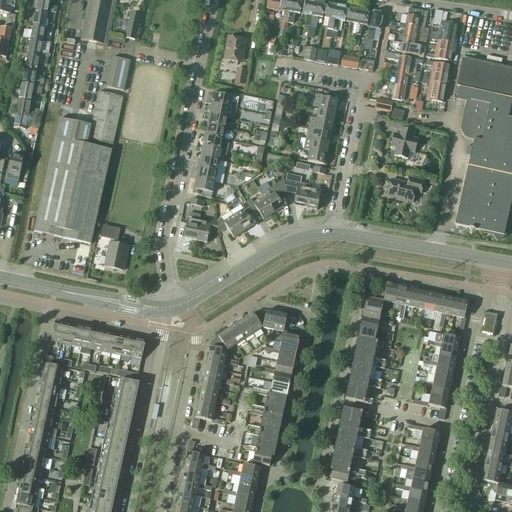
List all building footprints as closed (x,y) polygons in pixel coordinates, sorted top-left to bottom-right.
[(0,0),(0,12),(9,14),(11,0),(0,0)] [(55,14),(57,4),(49,3),(49,0),(37,0),(35,10),(47,12),(55,14)] [(107,46),(116,0),(88,0),(81,41),(107,46)] [(286,30),(291,0),(268,0),(267,9),(284,12),(281,29),(280,36),(285,37),(286,30)] [(292,31),(295,14),(300,15),(302,0),(301,0),(291,0),(286,30),(292,31)] [(310,27),(314,2),(311,2),(312,0),(309,0),(305,0),(305,1),(304,1),(302,15),(307,16),(305,26),(310,27)] [(322,19),(325,4),(324,4),(324,3),(318,1),(318,3),(314,2),(310,27),(315,28),(317,18),(322,19)] [(332,31),(337,6),(334,6),(334,4),(328,3),(328,5),(327,4),(324,19),(329,20),(327,30),(332,31)] [(337,32),(339,22),(344,23),(347,8),(346,8),(346,6),(340,5),(340,7),(337,6),(332,31),(337,32)] [(353,44),(359,10),(356,10),(356,8),(350,7),(350,9),(349,8),(346,23),(351,24),(348,43),(353,44)] [(358,46),(361,26),(366,27),(369,12),(368,12),(368,10),(362,9),(362,11),(359,10),(353,44),(352,46),(358,46)] [(409,9),(405,25),(421,28),(424,29),(427,12),(409,9)] [(45,23),(47,12),(35,10),(32,26),(52,29),(53,24),(45,23)] [(453,44),(457,25),(445,23),(447,12),(435,11),(433,24),(440,25),(439,34),(431,33),(430,40),(453,44)] [(383,14),(371,12),(368,29),(369,29),(367,40),(365,40),(364,47),(371,48),(374,30),(380,31),(383,14)] [(135,40),(140,15),(130,13),(128,22),(125,22),(124,27),(127,28),(125,38),(135,40)] [(421,28),(405,25),(404,35),(427,39),(427,36),(420,35),(421,28)] [(52,29),(32,26),(30,40),(42,42),(43,31),(52,33),(52,29)] [(10,31),(0,29),(0,57),(6,58),(10,31)] [(145,44),(150,45),(153,30),(147,29),(145,44)] [(427,39),(404,35),(402,45),(418,48),(419,41),(426,42),(427,39)] [(245,41),(228,38),(224,60),(241,63),(241,60),(245,41)] [(42,42),(30,40),(27,55),(39,57),(40,50),(48,51),(49,44),(42,42)] [(453,44),(430,40),(429,42),(437,44),(435,51),(451,54),(453,44)] [(418,48),(402,45),(400,53),(423,57),(424,54),(417,53),(418,48)] [(316,50),(306,49),(304,60),(314,62),(316,50)] [(451,54),(435,51),(435,55),(427,54),(427,58),(450,62),(451,54)] [(340,55),(329,52),(326,64),(337,66),(340,55)] [(399,61),(399,57),(400,55),(385,53),(384,59),(399,61)] [(48,58),(39,57),(27,55),(24,70),(36,72),(37,64),(47,66),(48,58)] [(349,69),(350,58),(343,57),(341,67),(349,69)] [(422,65),(423,61),(399,57),(399,61),(398,66),(414,69),(416,69),(417,64),(422,65)] [(106,88),(123,92),(130,61),(112,58),(106,88)] [(359,60),(350,58),(349,69),(357,70),(359,60)] [(507,221),(511,196),(511,119),(511,115),(511,69),(463,58),(456,88),(454,97),(466,100),(460,128),(460,129),(460,131),(461,132),(461,133),(463,136),(464,137),(464,138),(465,138),(466,139),(468,139),(472,140),(472,141),(473,141),(454,225),(468,228),(470,231),(473,230),(503,236),(507,221)] [(363,60),(361,70),(372,72),(374,62),(363,60)] [(449,66),(426,62),(425,65),(433,67),(431,73),(447,76),(449,66)] [(414,69),(398,66),(396,76),(419,80),(420,76),(413,75),(414,69)] [(238,69),(235,83),(243,85),(246,71),(244,70),(238,69)] [(43,80),(35,79),(36,72),(24,70),(22,84),(42,88),(43,81),(43,80)] [(445,85),(447,76),(431,73),(431,75),(429,75),(428,77),(423,77),(422,80),(445,85)] [(418,83),(419,80),(396,76),(394,85),(410,88),(411,85),(411,82),(418,83)] [(442,103),(445,85),(422,80),(422,84),(427,85),(427,88),(428,88),(427,96),(426,100),(442,103)] [(41,95),(42,88),(22,84),(19,99),(30,101),(32,93),(41,95)] [(415,101),(417,89),(410,88),(394,85),(391,100),(407,103),(408,99),(415,101)] [(98,92),(88,140),(112,145),(123,98),(98,92)] [(238,99),(232,98),(213,94),(211,105),(236,110),(238,99)] [(339,102),(321,98),(321,96),(315,95),(313,106),(318,107),(318,109),(337,113),(339,102)] [(30,101),(19,99),(16,114),(28,116),(30,101)] [(282,112),(284,102),(278,100),(276,111),(282,112)] [(375,110),(389,113),(391,104),(377,100),(375,110)] [(233,120),(236,110),(211,105),(209,115),(228,119),(233,120)] [(337,113),(318,109),(316,119),(335,123),(337,113)] [(392,109),(390,119),(402,122),(404,112),(392,109)] [(280,123),(280,119),(282,112),(276,111),(273,121),(280,123)] [(25,130),(28,116),(16,114),(13,128),(25,130)] [(228,119),(209,115),(207,126),(225,130),(228,119)] [(335,123),(316,119),(310,118),(308,129),(333,134),(335,123)] [(279,127),(280,123),(273,121),(271,132),(275,133),(277,133),(279,127)] [(225,130),(207,126),(204,136),(223,140),(225,130)] [(333,134),(308,129),(306,139),(330,145),(333,134)] [(414,153),(417,140),(412,139),(414,132),(400,129),(399,135),(394,134),(390,148),(395,149),(394,156),(407,159),(409,152),(414,153)] [(223,140),(204,136),(202,147),(227,152),(229,142),(223,141),(223,140)] [(34,232),(90,245),(111,151),(54,139),(34,232)] [(330,145),(306,139),(303,150),(309,151),(328,155),(330,145)] [(227,152),(202,147),(200,158),(219,162),(225,163),(227,152)] [(328,155),(309,151),(307,162),(326,166),(328,155)] [(19,176),(23,158),(11,155),(7,174),(19,176)] [(219,162),(200,158),(198,168),(217,172),(219,162)] [(325,170),(313,167),(312,173),(324,176),(325,170)] [(217,172),(198,168),(195,179),(214,183),(217,172)] [(256,176),(246,174),(245,178),(244,182),(246,182),(256,176)] [(421,194),(424,182),(409,178),(407,185),(391,180),(387,197),(412,203),(415,193),(421,194)] [(212,194),(214,183),(195,179),(192,194),(211,198),(212,194)] [(260,194),(263,198),(273,214),(283,208),(277,198),(285,193),(283,180),(260,194)] [(305,209),(309,190),(310,185),(299,183),(299,184),(298,184),(298,183),(283,180),(285,193),(295,195),(293,206),(305,209)] [(316,211),(320,192),(309,190),(305,209),(316,211)] [(273,214),(263,198),(253,204),(251,200),(246,203),(252,213),(256,210),(263,220),(273,214)] [(190,205),(202,208),(203,202),(191,199),(190,205)] [(253,226),(247,216),(252,213),(246,203),(231,212),(233,216),(243,232),(253,226)] [(388,219),(390,210),(380,208),(379,217),(386,219),(388,219)] [(243,232),(233,216),(232,217),(230,213),(216,221),(219,234),(227,229),(233,239),(243,232)] [(199,222),(187,220),(183,239),(195,241),(199,222)] [(210,224),(199,222),(195,241),(206,243),(209,232),(219,234),(216,221),(211,220),(210,224)] [(117,241),(119,230),(103,227),(101,237),(117,241)] [(128,247),(109,243),(104,267),(123,271),(128,247)] [(393,304),(397,288),(386,285),(384,295),(383,303),(383,302),(393,304)] [(403,307),(407,290),(397,288),(393,304),(401,306),(403,307)] [(413,309),(417,292),(407,290),(403,307),(401,306),(400,313),(404,314),(405,307),(413,309)] [(423,311),(427,294),(417,292),(413,309),(421,310),(423,311)] [(381,312),(383,303),(384,295),(381,294),(376,297),(375,300),(366,298),(364,309),(381,312)] [(433,313),(437,296),(427,294),(423,311),(421,310),(420,317),(424,318),(425,311),(433,313)] [(443,315),(447,298),(437,296),(433,313),(441,315),(443,315)] [(453,317),(457,301),(447,298),(443,315),(441,315),(440,321),(444,322),(445,316),(453,317)] [(464,319),(467,305),(467,303),(457,301),(453,317),(461,319),(460,326),(464,326),(465,320),(464,319)] [(379,320),(381,312),(364,309),(362,319),(378,322),(378,324),(385,326),(386,322),(379,320)] [(262,329),(266,312),(264,312),(260,312),(258,312),(254,313),(253,314),(262,329)] [(272,331),(276,314),(266,312),(262,329),(272,331)] [(492,337),(497,316),(485,313),(480,334),(492,337)] [(262,329),(253,314),(244,320),(253,334),(262,329)] [(285,326),(285,324),(287,316),(276,314),(272,331),(283,333),(290,335),(290,334),(291,331),(288,326),(285,326)] [(376,332),(378,324),(378,322),(362,319),(360,329),(376,332)] [(253,334),(244,320),(235,326),(244,340),(253,334)] [(65,325),(55,323),(51,342),(61,344),(65,325)] [(75,327),(65,325),(61,344),(71,346),(75,327)] [(244,340),(235,326),(226,331),(236,346),(244,340)] [(85,330),(75,327),(71,346),(81,348),(85,330)] [(374,342),(376,332),(360,329),(358,339),(374,343),(374,342)] [(95,332),(85,330),(81,348),(91,350),(95,332)] [(236,346),(226,331),(218,337),(227,351),(236,346)] [(105,334),(95,332),(91,350),(101,353),(105,334)] [(297,347),(300,336),(290,334),(290,335),(283,333),(281,343),(297,347)] [(115,336),(105,334),(101,353),(111,355),(115,336)] [(125,338),(115,336),(111,355),(121,357),(125,338)] [(457,350),(459,339),(443,336),(441,344),(441,346),(457,350)] [(227,351),(218,337),(216,338),(213,341),(212,342),(210,346),(210,348),(227,351)] [(135,340),(125,338),(121,357),(131,359),(135,340)] [(369,379),(372,367),(384,370),(385,362),(373,359),(376,347),(383,349),(384,344),(374,342),(374,343),(358,339),(345,400),(371,405),(372,401),(365,399),(367,387),(379,390),(381,382),(369,379)] [(145,343),(135,340),(131,359),(141,361),(145,343)] [(295,357),(297,347),(281,343),(279,351),(278,353),(295,357)] [(455,360),(457,350),(441,346),(441,344),(434,343),(433,347),(440,348),(438,356),(455,360)] [(224,362),(225,360),(227,351),(210,348),(208,358),(224,362)] [(293,367),(295,357),(278,353),(279,351),(272,350),(271,354),(273,354),(272,359),(277,360),(276,363),(293,367)] [(255,367),(257,358),(250,356),(249,366),(255,367)] [(453,370),(455,360),(438,356),(437,364),(430,363),(429,367),(436,368),(436,366),(453,370)] [(222,372),(224,364),(231,365),(231,361),(225,360),(224,362),(208,358),(206,368),(222,372)] [(291,377),(293,367),(276,363),(275,371),(274,373),(291,377)] [(64,369),(45,365),(43,376),(62,380),(64,369)] [(96,367),(88,365),(86,372),(95,373),(96,367)] [(451,380),(453,370),(436,366),(436,368),(434,376),(451,380)] [(99,367),(98,373),(106,375),(108,369),(99,367)] [(511,378),(511,368),(506,367),(503,377),(511,378)] [(220,380),(222,372),(206,368),(203,378),(220,382),(220,384),(226,385),(227,381),(220,380)] [(289,387),(291,377),(274,373),(275,371),(268,370),(267,374),(274,375),(272,383),(289,387)] [(62,380),(43,376),(41,386),(60,390),(62,380)] [(449,390),(451,380),(434,376),(432,384),(426,383),(425,387),(431,388),(432,386),(449,390)] [(106,377),(101,398),(106,399),(110,378),(106,377)] [(511,378),(503,377),(501,387),(506,388),(511,389),(511,378)] [(218,392),(220,384),(220,382),(203,378),(201,388),(218,392)] [(139,384),(120,380),(116,401),(134,405),(139,384)] [(287,397),(289,387),(272,383),(270,393),(287,397)] [(60,390),(41,386),(39,396),(58,400),(60,390)] [(447,400),(449,390),(432,386),(431,388),(430,396),(447,400)] [(504,399),(506,388),(501,387),(500,387),(497,398),(504,399)] [(216,400),(218,392),(201,388),(199,398),(216,402),(215,404),(222,405),(223,401),(216,400)] [(274,458),(284,408),(287,397),(270,393),(267,393),(266,397),(264,409),(262,417),(260,429),(258,437),(255,449),(248,447),(247,452),(254,453),(271,456),(271,457),(274,458)] [(55,410),(58,400),(39,396),(37,406),(55,410)] [(444,410),(447,400),(430,396),(428,404),(421,403),(420,406),(427,408),(428,407),(439,409),(444,410)] [(106,399),(101,398),(97,418),(101,418),(106,399)] [(214,412),(215,404),(216,402),(199,398),(197,408),(214,412)] [(134,405),(116,401),(111,421),(130,425),(134,405)] [(55,410),(37,406),(35,416),(53,420),(55,410)] [(262,417),(264,409),(252,407),(250,414),(262,417)] [(212,420),(214,412),(197,408),(195,419),(200,420),(211,422),(211,424),(218,425),(219,421),(212,420)] [(354,449),(357,437),(369,440),(370,432),(358,430),(361,417),(368,419),(369,414),(343,409),(330,470),(332,470),(349,473),(349,474),(363,477),(364,472),(350,469),(352,457),(364,460),(366,452),(354,449)] [(443,421),(446,410),(444,410),(439,409),(437,420),(443,421)] [(511,423),(511,418),(511,414),(496,411),(494,421),(511,425),(510,427),(511,427),(511,423)] [(53,420),(35,416),(33,426),(51,430),(53,420)] [(197,431),(200,420),(195,419),(193,418),(191,429),(197,431)] [(130,425),(111,421),(107,441),(126,445),(130,425)] [(508,435),(510,427),(511,425),(494,421),(492,431),(508,435)] [(59,423),(58,430),(64,431),(66,425),(59,423)] [(51,430),(33,426),(30,435),(49,440),(51,430)] [(258,437),(260,429),(248,427),(246,434),(258,437)] [(437,444),(439,434),(423,430),(423,429),(416,428),(415,431),(422,433),(420,441),(437,444)] [(511,444),(507,443),(508,435),(492,431),(490,441),(506,445),(506,447),(511,448),(511,444)] [(49,440),(30,435),(28,445),(47,449),(49,440)] [(126,445),(107,441),(103,461),(121,465),(126,445)] [(435,454),(437,444),(420,441),(418,449),(418,451),(435,454)] [(504,455),(506,447),(506,445),(490,441),(487,451),(504,455)] [(192,454),(194,443),(188,442),(186,453),(187,453),(192,454)] [(47,449),(28,445),(26,455),(45,459),(47,449)] [(433,464),(435,454),(418,451),(418,449),(412,447),(411,451),(418,453),(416,461),(433,464)] [(96,451),(90,449),(88,457),(95,459),(96,451)] [(502,463),(504,455),(487,451),(485,461),(502,465),(502,467),(508,468),(509,464),(502,463)] [(204,457),(192,454),(187,453),(185,464),(202,467),(201,469),(208,471),(209,467),(202,465),(204,457)] [(269,467),(271,457),(271,456),(254,453),(252,464),(269,467)] [(45,459),(26,455),(24,465),(43,469),(45,459)] [(95,459),(88,457),(87,466),(93,467),(95,459)] [(121,465),(103,461),(98,481),(117,485),(121,465)] [(430,474),(433,464),(416,461),(414,469),(414,471),(430,474)] [(500,475),(502,467),(502,465),(485,461),(483,471),(500,475)] [(200,477),(201,469),(202,467),(185,464),(183,474),(200,477)] [(42,471),(43,469),(24,465),(22,475),(40,479),(41,478),(42,478),(43,477),(44,473),(44,472),(42,471)] [(257,479),(259,469),(243,465),(241,474),(240,476),(257,479)] [(428,484),(430,474),(414,471),(414,469),(407,467),(407,471),(413,473),(412,481),(428,484)] [(92,471),(86,469),(84,478),(90,479),(92,471)] [(347,484),(349,474),(349,473),(332,470),(330,480),(347,484)] [(497,486),(498,485),(500,475),(483,471),(481,482),(490,484),(489,487),(491,489),(497,485),(497,486)] [(255,489),(257,479),(240,476),(241,474),(234,472),(233,476),(240,478),(238,486),(255,489)] [(198,485),(200,477),(183,474),(181,484),(197,487),(197,489),(204,491),(205,487),(198,485)] [(40,479),(22,475),(20,485),(38,489),(40,479)] [(90,479),(84,478),(82,486),(89,487),(90,479)] [(117,485),(98,481),(94,501),(113,505),(117,485)] [(426,494),(428,484),(412,481),(410,489),(409,491),(426,494)] [(195,497),(197,489),(197,487),(181,484),(179,494),(195,497)] [(38,489),(20,485),(18,495),(36,499),(38,489)] [(504,504),(508,487),(498,485),(497,486),(497,485),(491,489),(492,492),(496,493),(494,502),(504,504)] [(253,499),(255,489),(238,486),(237,494),(236,496),(253,499)] [(353,498),(355,489),(338,486),(336,496),(352,500),(352,502),(359,503),(359,499),(353,498)] [(424,504),(426,494),(409,491),(410,489),(403,487),(402,491),(409,493),(407,501),(424,504)] [(251,509),(253,499),(236,496),(237,494),(230,492),(229,496),(236,498),(234,506),(251,509)] [(193,507),(195,497),(179,494),(177,504),(193,507)] [(36,499),(18,495),(15,505),(34,509),(36,499)] [(350,510),(352,502),(352,500),(336,496),(333,506),(350,510)] [(111,511),(113,505),(94,501),(91,511),(111,511)] [(409,511),(422,511),(424,504),(407,501),(405,509),(405,511),(409,511)]
